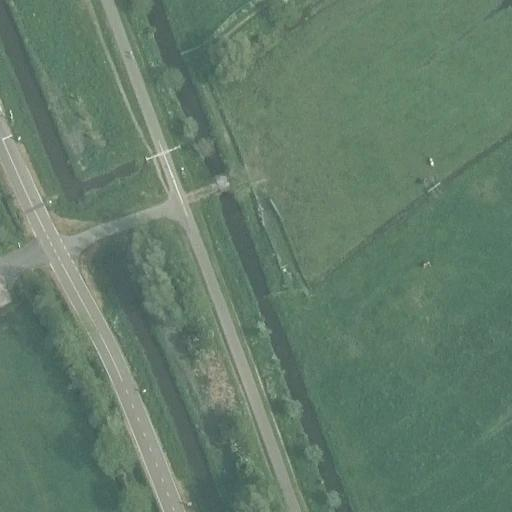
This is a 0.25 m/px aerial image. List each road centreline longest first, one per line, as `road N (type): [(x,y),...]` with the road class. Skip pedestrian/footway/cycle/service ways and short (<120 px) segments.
road 1 (unclassified): [(170,511),(118,374),(0,134)]
road 2 (unknown): [(195,198),(310,511)]
road 3 (unknown): [(181,201),(223,186),(237,157),(208,93),(213,58),(234,29),(282,0)]
road 4 (unknown): [(87,0),(169,198),(181,201)]
